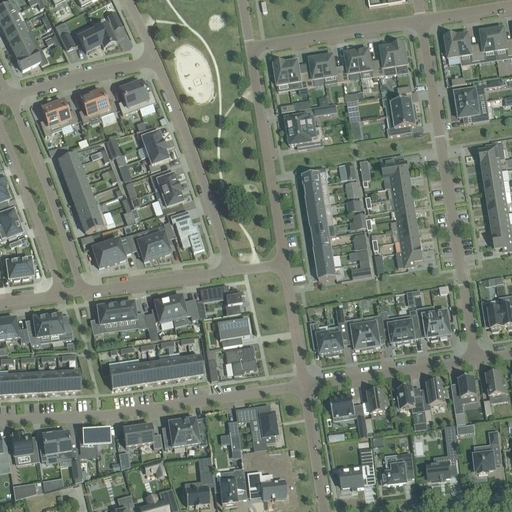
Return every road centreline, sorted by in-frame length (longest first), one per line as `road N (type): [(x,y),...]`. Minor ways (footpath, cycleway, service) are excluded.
road 1 (residential): [(420,20),(474,360)]
road 2 (residential): [(0,420),(303,386)]
road 3 (residential): [(154,60),(229,273)]
road 4 (residential): [(284,267),(249,46)]
road 5 (residential): [(82,291),(10,96)]
road 6 (residential): [(56,295),(0,129)]
road 7 (residential): [(303,386),(474,360)]
road 8 (residential): [(420,20),(249,46)]
road 9 (residential): [(10,96),(154,60)]
road 10 (residential): [(229,273),(82,291)]
road 11 (residential): [(324,511),(303,386)]
road 12 (residential): [(303,386),(284,267)]
